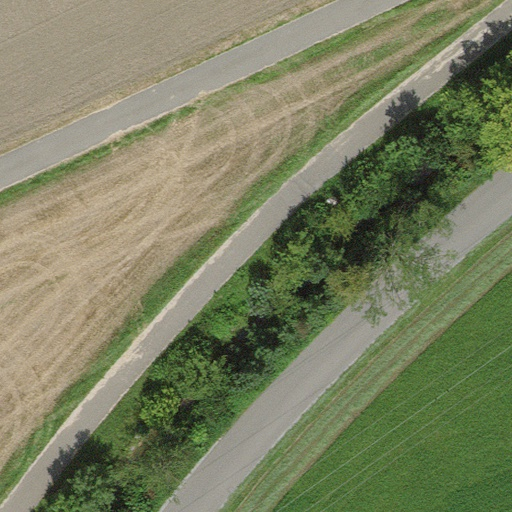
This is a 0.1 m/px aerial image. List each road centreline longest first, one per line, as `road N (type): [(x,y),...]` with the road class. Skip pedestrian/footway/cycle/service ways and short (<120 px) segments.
road 1 (track): [(19,511),(117,383),(285,202),(511,14)]
road 2 (unclassified): [(511,192),(334,352),(194,511)]
road 3 (track): [(0,177),(380,0)]
